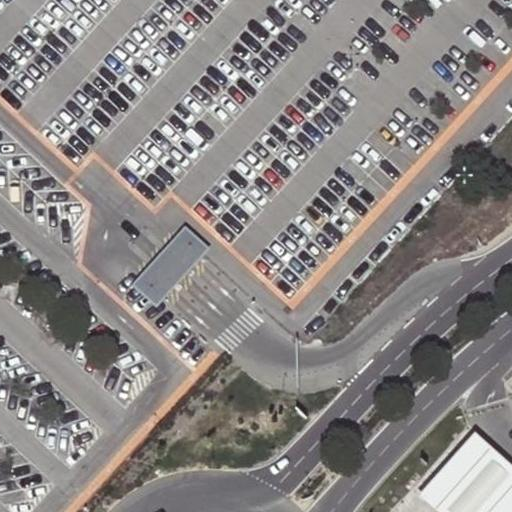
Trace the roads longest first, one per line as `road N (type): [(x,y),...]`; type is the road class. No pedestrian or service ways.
road 1 (unclassified): [(511,258),(276,486),(243,500)]
road 2 (unclassified): [(330,511),(437,396),(511,330)]
